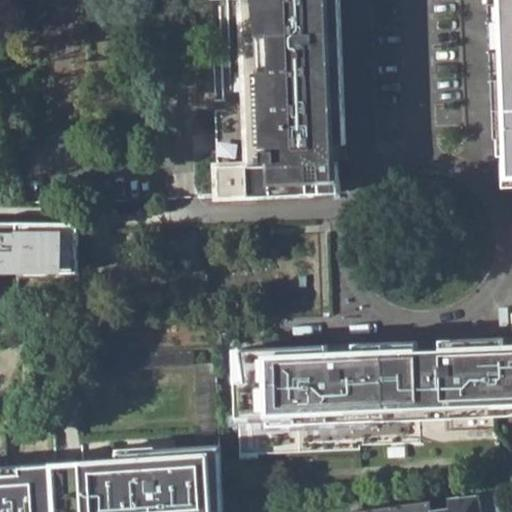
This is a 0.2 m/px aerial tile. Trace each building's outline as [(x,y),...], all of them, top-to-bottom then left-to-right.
[(250,34),(252,71),(260,71),(261,109),(268,108),(269,148),(257,148),(258,159),(270,159),(270,162),(248,162),(229,163),(229,157),(215,157),(217,196),(338,191),(337,164),(333,164),(333,158),(340,158),(347,158),(340,0),(241,0),(243,34),(250,34)] [(497,0),(490,0),(495,109),(503,108),(497,0)] [(511,0),(497,0),(503,108),(495,109),(496,137),(499,137),(506,137),(506,183),(511,183),(510,175),(511,174),(511,0)] [(243,34),(248,162),(270,162),(270,159),(258,159),(257,148),(269,148),(268,108),(261,109),(260,71),(252,71),(250,34),(243,34)] [(215,143),(215,157),(229,157),(229,151),(222,152),(222,128),(214,128),(215,143)] [(82,220),(0,219),(0,270),(81,270),(82,220)] [(237,347),(241,463),(258,463),(258,458),(360,455),(360,450),(494,444),(492,408),(511,407),(511,344),(499,345),(499,338),(440,340),(440,349),(415,350),(415,341),(353,343),(354,352),(328,353),(328,344),(237,347)] [(440,340),(415,341),(415,350),(440,349),(440,340)] [(353,343),(328,344),(328,353),(354,352),(353,343)] [(102,350),(102,379),(130,380),(130,350),(102,350)] [(0,511),(220,511),(219,445),(140,451),(141,457),(0,464),(0,511)] [(388,453),(388,462),(403,462),(403,453),(388,453)] [(502,511),(499,489),(363,509),(353,509),(353,511),(502,511)]
